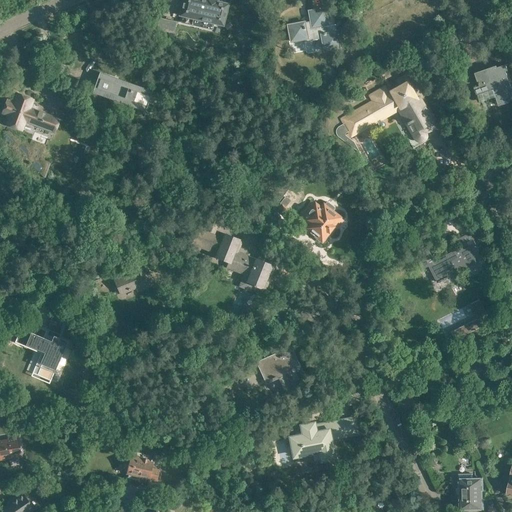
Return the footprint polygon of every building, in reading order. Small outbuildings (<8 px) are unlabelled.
[(205,22),(222,26),(227,4),(216,2),(216,1),(213,0),(182,0),(179,16),(191,19),(189,25),(204,28),(205,22)] [(324,51),(340,48),(337,32),(324,34),(322,25),(327,24),(325,8),(309,11),(311,22),(304,24),(304,22),(288,25),(291,41),(305,39),(305,40),(321,37),(324,51)] [(168,32),(171,21),(159,18),(156,30),(168,32)] [(497,68),(496,66),(474,73),(479,86),(474,88),(476,95),(477,94),(478,96),(479,95),(484,110),(489,108),(485,98),(495,95),(498,106),(501,105),(509,102),(511,100),(511,91),(505,72),(508,71),(505,65),(497,68)] [(339,118),(343,124),(338,127),(336,128),(336,130),(335,133),(336,136),(340,139),(359,153),(353,142),(345,136),(344,135),(345,133),(347,132),(350,138),(377,123),(379,127),(380,128),(382,128),(383,128),(385,126),(385,125),(385,123),(383,122),(382,122),(380,122),(380,121),(397,112),(413,141),(437,128),(421,98),(425,96),(418,84),(414,86),(407,73),(394,80),(397,86),(387,91),(384,85),(367,95),(370,101),(339,118)] [(145,110),(152,92),(100,74),(94,92),(145,110)] [(59,122),(60,120),(30,108),(33,100),(29,98),(21,95),(17,94),(14,102),(7,100),(5,104),(3,109),(4,109),(2,113),(9,116),(6,124),(10,126),(17,129),(23,131),(26,123),(55,134),(56,130),(57,130),(59,123),(59,122)] [(296,208),(288,202),(290,200),(285,196),(280,203),(281,203),(277,209),(288,218),(296,208)] [(343,220),(341,219),(342,217),(323,202),(320,206),(315,201),(314,203),(311,200),(297,217),(301,219),(300,221),(305,225),(303,228),(322,242),(329,233),(328,232),(333,226),(336,229),(343,220)] [(216,236),(216,235),(195,227),(189,243),(209,252),(212,247),(216,236)] [(241,236),(222,229),(211,257),(228,264),(226,268),(242,274),(237,286),(251,291),(253,286),(265,291),(268,282),(269,283),(272,275),(275,267),(272,266),(272,265),(255,258),(255,259),(238,252),(242,242),(239,240),(241,236)] [(469,248),(475,245),(469,233),(456,239),(460,247),(444,255),(445,257),(435,262),(428,248),(414,255),(421,269),(428,266),(436,283),(438,282),(438,283),(447,278),(447,277),(477,263),(469,248)] [(137,292),(153,285),(143,261),(127,267),(130,274),(113,280),(120,295),(136,288),(137,292)] [(489,321),(478,299),(469,304),(476,318),(450,332),(454,340),(459,337),(460,338),(467,335),(467,334),(483,326),(482,324),(489,321)] [(51,380),(68,342),(53,335),(51,341),(17,326),(11,339),(43,353),(39,362),(42,364),(38,374),(51,380)] [(497,340),(491,343),(495,351),(501,348),(497,340)] [(289,343),(273,351),(274,353),(256,362),(266,384),(282,377),(288,391),(301,386),(291,364),(295,362),(288,345),(290,344),(289,343)] [(429,411),(434,419),(436,418),(440,416),(441,417),(447,414),(442,404),(429,411)] [(478,420),(474,407),(461,412),(466,424),(478,420)] [(290,438),(294,456),(320,451),(321,459),(317,460),(319,470),(326,469),(325,459),(333,458),(331,449),(329,436),(337,434),(338,437),(346,435),(343,421),(325,424),(326,427),(314,430),(313,424),(302,426),(303,435),(290,438)] [(18,439),(0,441),(0,458),(21,455),(18,439)] [(157,480),(159,470),(151,468),(153,462),(145,460),(146,459),(130,455),(126,473),(129,473),(128,478),(136,480),(138,475),(149,478),(157,480)] [(433,468),(437,465),(432,456),(427,459),(433,468)] [(483,477),(458,478),(459,510),(484,510),(483,477)] [(29,511),(33,509),(23,494),(9,503),(11,505),(2,511),(3,511),(29,511)]
